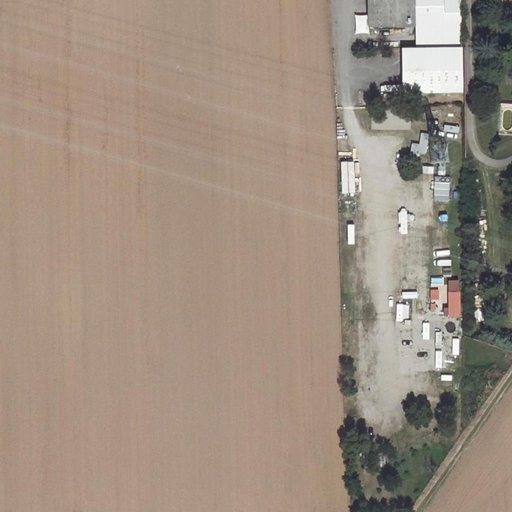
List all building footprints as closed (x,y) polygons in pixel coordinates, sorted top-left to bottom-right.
[(413,0),(368,0),(369,28),(413,27),(414,27),(413,0)] [(458,0),(413,0),(414,27),(413,27),(414,49),(459,49),(458,0)] [(405,49),(406,94),(462,94),(462,49),(459,49),(414,49),(405,49)] [(511,99),(501,100),(501,137),(511,137),(511,99)] [(420,144),(412,144),(412,154),(428,154),(429,134),(421,133),(420,144)] [(358,194),(357,162),(342,162),(343,194),(358,194)] [(451,201),(450,178),(434,179),(435,202),(451,201)] [(443,314),(455,315),(455,290),(453,290),(443,290),(443,291),(443,301),(443,314)] [(454,327),(443,328),(444,344),(455,343),(454,327)]
